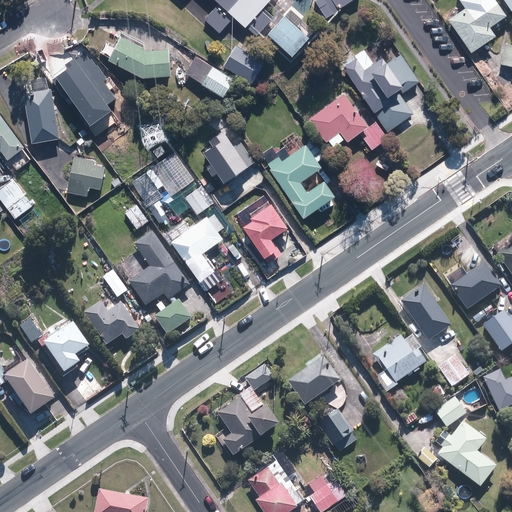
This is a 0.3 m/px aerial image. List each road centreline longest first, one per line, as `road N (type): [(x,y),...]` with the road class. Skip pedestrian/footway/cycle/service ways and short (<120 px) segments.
road 1 (residential): [(511,151),(137,408)]
road 2 (residential): [(137,408),(0,504)]
road 3 (residential): [(206,511),(137,408)]
